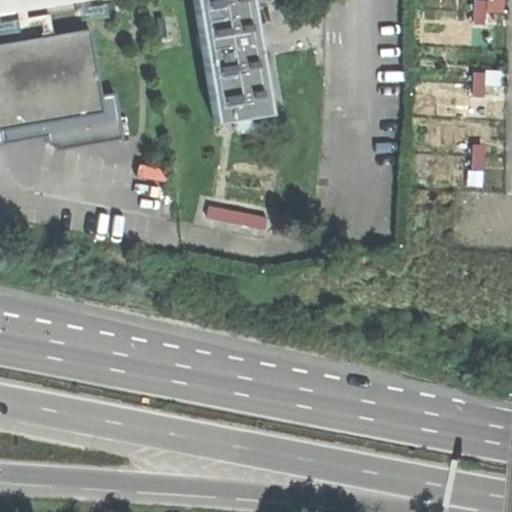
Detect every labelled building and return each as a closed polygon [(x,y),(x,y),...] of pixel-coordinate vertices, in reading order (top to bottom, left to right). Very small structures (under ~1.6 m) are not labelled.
[(197,0),(204,39),(218,120),(272,111),(253,0),(197,0)] [(469,0),(471,14),(480,13),(478,0),(469,0)] [(31,25),(33,37),(44,35),(40,14),(18,18),(16,5),(6,7),(10,28),(31,25)] [(0,128),(95,111),(92,97),(90,27),(44,35),(33,37),(0,42),(0,128)] [(330,46),(331,75),(360,74),(359,45),(330,46)] [(468,87),(478,86),(477,63),(468,63),(468,87)] [(105,94),(92,97),(95,111),(0,128),(0,140),(40,134),(43,148),(112,136),(105,94)] [(466,158),(476,158),(476,135),(466,135),(466,158)]
